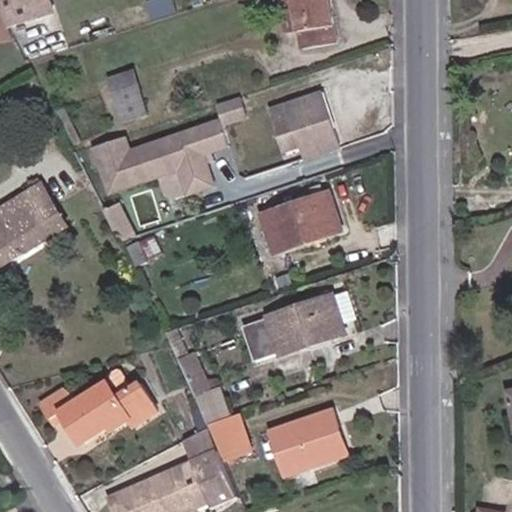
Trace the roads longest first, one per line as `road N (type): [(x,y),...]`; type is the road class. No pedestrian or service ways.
road 1 (tertiary): [(425,511),(420,0)]
road 2 (tertiary): [(66,511),(0,404)]
